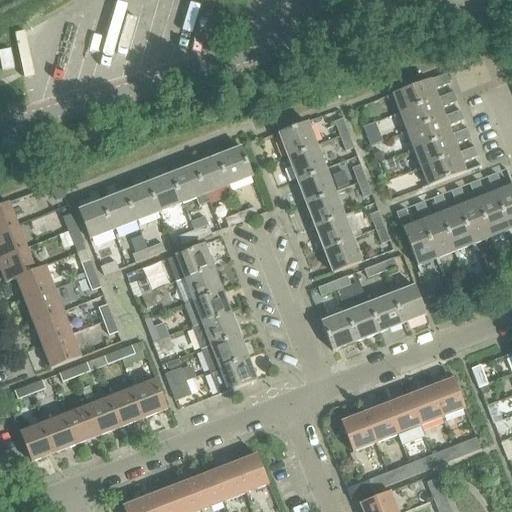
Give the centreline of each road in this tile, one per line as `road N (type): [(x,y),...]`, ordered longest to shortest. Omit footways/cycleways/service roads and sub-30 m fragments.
road 1 (unclassified): [(439,0),(0,127)]
road 2 (residential): [(75,488),(289,411)]
road 3 (residential): [(325,395),(511,319)]
road 4 (residential): [(325,395),(254,224)]
